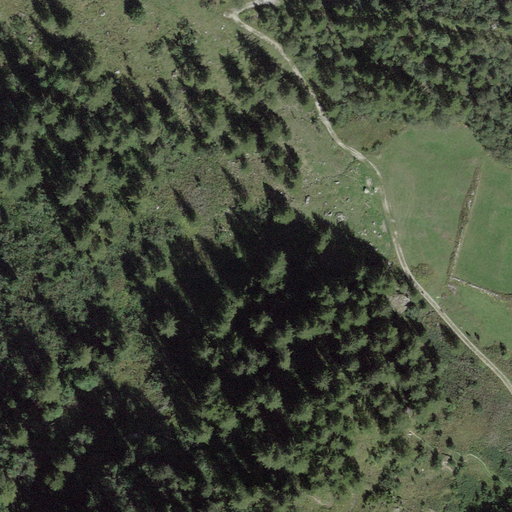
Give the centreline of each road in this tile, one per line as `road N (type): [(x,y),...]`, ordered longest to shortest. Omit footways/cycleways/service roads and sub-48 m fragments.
road 1 (track): [(511,392),(413,280),(372,166),(332,131),(285,51),(234,14)]
road 2 (track): [(273,0),(311,13),(511,35)]
